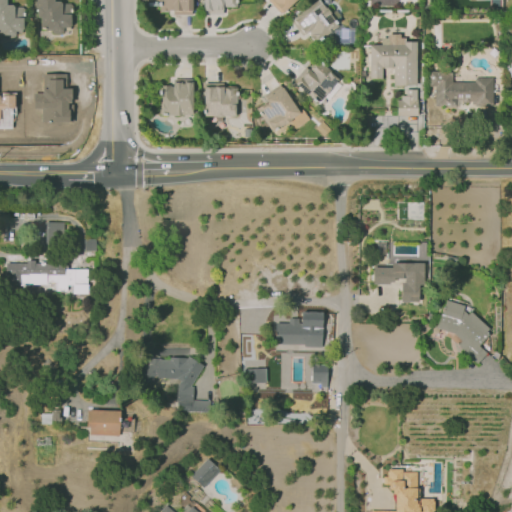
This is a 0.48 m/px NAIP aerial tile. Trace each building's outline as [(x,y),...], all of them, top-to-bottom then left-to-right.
[(0,0),(6,0),(6,5),(12,5),(13,7),(23,7),(23,31),(16,31),(16,34),(14,37),(7,37),(4,36),(4,33),(0,33),(0,0)] [(33,0),(53,0),(54,1),(60,1),(61,3),(70,3),(70,27),(63,28),(64,31),(62,33),(54,33),(51,31),(51,29),(40,28),(40,18),(36,18),(36,9),(34,9),(33,0)] [(158,0),(191,0),(191,13),(172,13),(172,10),(158,10),(158,0)] [(203,0),(236,0),(236,6),(222,6),(222,13),(203,13),(203,0)] [(296,0),(281,14),(267,0),(296,0)] [(291,21),(318,0),(327,0),(340,17),(335,21),(338,25),(315,42),(307,32),(302,36),(291,21)] [(369,79),(369,45),(381,45),(381,38),(387,38),(387,34),(400,34),(400,37),(404,38),(404,42),(416,42),(415,84),(393,84),(394,65),(382,65),(381,79),(369,79)] [(292,81),(319,103),(339,79),(315,59),(307,68),(305,66),(292,81)] [(428,70),(452,70),(452,82),(474,82),(474,77),(492,77),(492,105),(472,105),(473,101),(435,101),(435,85),(428,85),(428,70)] [(158,86),(158,114),(192,114),(192,79),(172,79),(172,85),(158,86)] [(204,82),(203,114),(236,115),(237,86),(223,85),(223,83),(204,82)] [(256,109),(272,132),(300,113),(279,83),(262,95),(268,103),(266,104),(265,103),(256,109)] [(397,114),(397,100),(401,100),(401,96),(405,96),(405,88),(417,88),(417,114),(397,114)] [(355,114),(370,114),(370,129),(355,129),(355,114)] [(45,222),(64,222),(64,245),(45,245),(45,222)] [(83,239),(96,239),(96,251),(84,252),(83,239)] [(5,262),(64,262),(64,269),(87,269),(88,292),(54,292),(54,284),(27,284),(27,287),(5,287),(5,262)] [(373,267),(392,267),(392,263),(423,263),(422,284),(408,283),(409,278),(393,277),(393,283),(373,283),(373,267)] [(446,300),(464,305),(463,310),(468,314),(471,311),(489,329),(485,332),(489,335),(478,345),(486,353),(477,364),(457,345),(461,341),(453,332),(436,327),(446,300)] [(301,311),(322,311),(322,328),(327,328),(326,346),(274,345),(275,323),(289,323),(289,318),(298,318),(298,323),(300,323),(301,311)] [(149,357),(160,358),(160,359),(169,360),(169,357),(185,357),(185,360),(188,356),(203,366),(190,387),(193,387),(192,400),(209,400),(209,413),(189,413),(189,402),(176,402),(176,386),(180,381),(176,378),(156,378),(156,375),(143,383),(137,370),(148,365),(149,357)] [(311,364),(326,364),(326,387),(320,387),(320,383),(311,383),(311,364)] [(243,368),(265,368),(265,383),(243,383),(243,368)] [(87,409),(119,410),(119,435),(89,435),(89,427),(87,426),(87,409)] [(206,458),(219,470),(203,487),(190,476),(206,458)] [(388,468),(402,469),(402,471),(417,471),(416,498),(435,498),(435,511),(370,511),(370,510),(394,510),(394,494),(392,494),(392,490),(387,490),(387,484),(383,484),(383,476),(387,476),(387,471),(388,471),(388,468)] [(196,511),(185,503),(177,511),(174,511),(164,504),(157,511),(196,511)]
